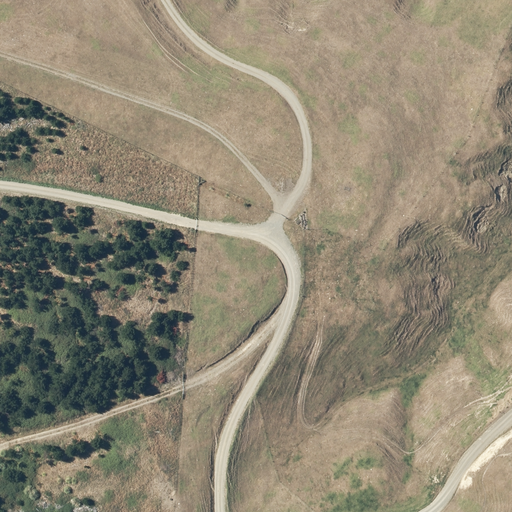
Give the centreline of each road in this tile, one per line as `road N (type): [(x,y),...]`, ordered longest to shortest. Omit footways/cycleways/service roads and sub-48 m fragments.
road 1 (unknown): [(0,187),(217,229),(274,246),(288,263),(292,293),(230,432),(219,511)]
road 2 (unknown): [(431,511),(467,460),(511,416)]
